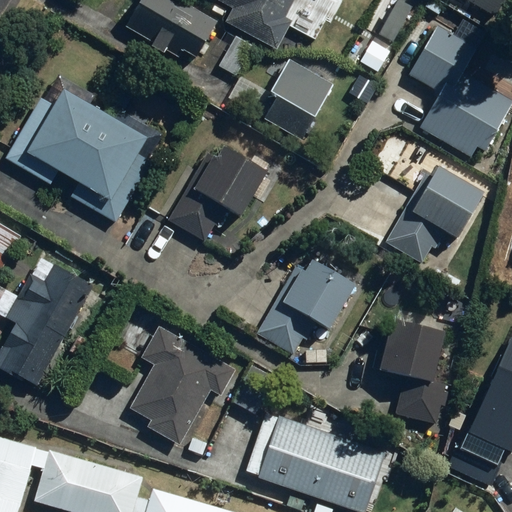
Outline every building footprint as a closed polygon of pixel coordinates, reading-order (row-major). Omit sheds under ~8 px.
[(144,50),(166,61),(170,54),(194,66),(216,24),(171,0),(137,0),(122,28),(148,42),(144,50)] [(202,0),(229,14),(223,25),(267,48),(291,0),(202,0)] [(448,0),(491,24),(504,0),(448,0)] [(434,27),(404,76),(437,92),(417,126),(476,163),(510,107),(460,77),(475,53),(434,27)] [(287,59),(249,119),(294,147),(332,88),(287,59)] [(47,187),(54,176),(73,188),(67,197),(117,227),(125,214),(107,203),(142,145),(153,151),(162,135),(147,126),(151,119),(119,100),(103,126),(47,92),(5,161),(47,187)] [(216,156),(170,224),(206,248),(224,221),(229,225),(257,183),(216,156)] [(427,171),(385,242),(426,267),(443,238),(456,245),(481,202),(427,171)] [(0,221),(0,268),(20,232),(0,221)] [(0,343),(0,375),(36,391),(93,290),(38,259),(16,297),(0,288),(0,332),(5,335),(0,343)] [(298,261),(253,335),(293,358),(312,327),(323,334),(349,291),(298,261)] [(441,336),(383,327),(371,378),(397,384),(389,413),(438,425),(447,390),(428,385),(441,336)] [(220,402),(235,373),(155,329),(138,361),(153,369),(131,411),(151,422),(147,429),(205,460),(233,409),(220,402)] [(511,340),(452,471),(492,485),(505,457),(511,460),(511,340)] [(259,414),(238,473),(345,511),(364,511),(383,459),(259,414)] [(0,511),(15,511),(29,471),(40,473),(31,502),(62,511),(131,511),(140,485),(0,439),(0,511)] [(219,511),(148,491),(145,502),(138,500),(134,511),(219,511)]
